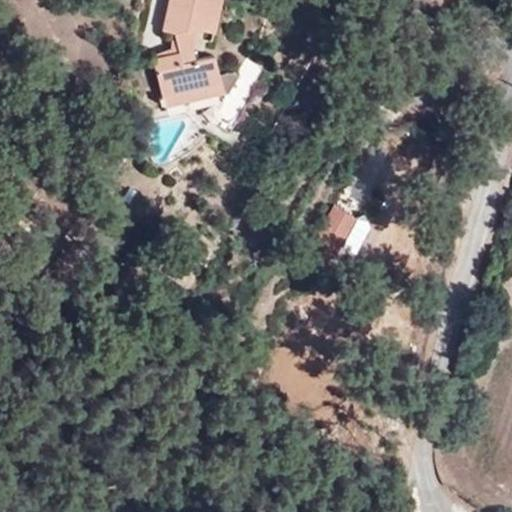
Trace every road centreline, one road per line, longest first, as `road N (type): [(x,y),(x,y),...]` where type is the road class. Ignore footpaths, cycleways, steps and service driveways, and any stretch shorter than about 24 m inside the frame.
road 1 (unclassified): [(442,511),(423,485),(415,421),(440,322),(511,129)]
road 2 (unclassified): [(511,37),(483,31),(439,70),(414,39),(408,0)]
